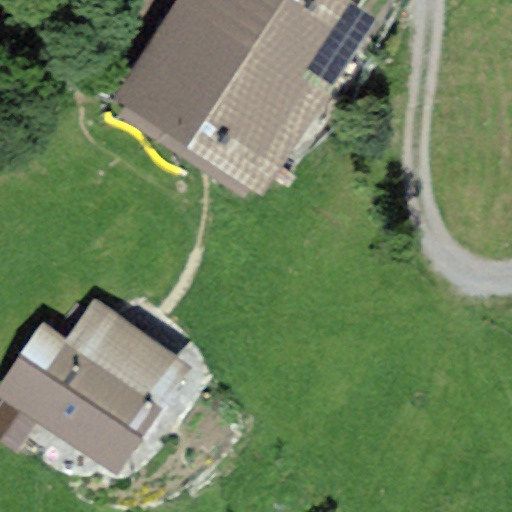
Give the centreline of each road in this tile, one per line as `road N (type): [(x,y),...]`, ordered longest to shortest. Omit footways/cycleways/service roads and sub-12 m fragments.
road 1 (track): [(511,277),(451,267),(418,210),(428,0)]
road 2 (unclassified): [(0,151),(128,0)]
